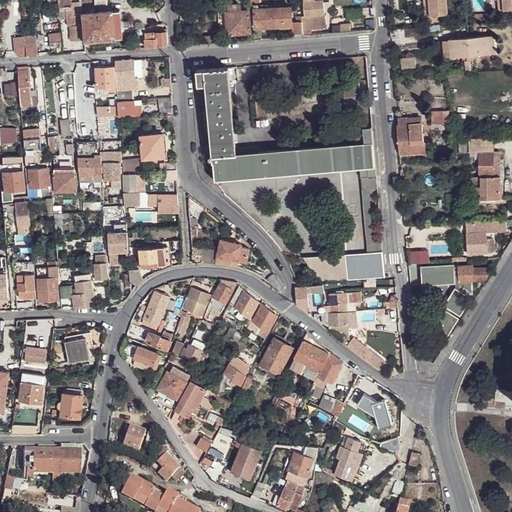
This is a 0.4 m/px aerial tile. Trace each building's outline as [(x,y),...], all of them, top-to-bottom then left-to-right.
[(72,0),(58,0),(59,4),(59,13),(67,12),(67,17),(68,24),(71,24),(72,39),(85,38),(83,13),(73,14),(73,5),(72,0)] [(305,15),(309,15),(310,29),(325,27),(324,14),(328,14),(326,0),(325,0),(315,1),(304,2),(305,15)] [(427,0),(430,15),(424,16),(424,24),(439,22),(439,15),(448,14),(446,0),(427,0)] [(511,0),(501,0),(502,10),(511,9),(511,0)] [(228,33),(251,32),(249,10),(239,10),(238,5),(239,3),(229,4),(229,5),(230,11),(227,11),(228,33)] [(82,4),(73,5),(73,14),(83,13),(82,4)] [(222,34),(228,33),(227,11),(230,11),(229,5),(220,6),(222,34)] [(293,25),(292,21),(291,6),(277,7),(278,25),(293,25)] [(255,8),(256,27),(261,27),(278,25),(277,7),(260,7),(255,8)] [(120,9),(83,13),(85,38),(85,40),(123,37),(122,26),(128,25),(127,20),(121,20),(120,9)] [(305,15),(302,16),(303,20),(303,32),(303,35),(310,34),(310,29),(309,15),(305,15)] [(293,25),(293,33),(302,32),(303,32),(303,20),(297,21),(292,21),(293,25)] [(146,46),(168,45),(167,30),(145,32),(146,46)] [(449,38),(468,37),(467,30),(449,32),(449,38)] [(50,34),(51,46),(61,46),(60,33),(50,34)] [(204,44),(216,42),(215,35),(203,36),(204,44)] [(487,35),(468,37),(469,55),(473,55),(488,53),(488,52),(487,36),(487,35)] [(28,56),(27,41),(26,36),(16,37),(17,52),(21,56),(28,56)] [(449,38),(449,39),(450,56),(450,57),(466,55),(469,55),(468,37),(449,38)] [(27,41),(28,56),(38,55),(37,41),(27,41)] [(415,57),(401,58),(402,68),(416,67),(415,57)] [(134,59),(116,60),(116,65),(117,79),(118,91),(118,98),(118,100),(129,100),(134,99),(133,90),(140,90),(139,77),(135,77),(134,59)] [(141,59),(134,59),(135,77),(142,77),(141,59)] [(98,64),(97,65),(98,86),(100,86),(108,86),(108,92),(116,92),(116,86),(114,65),(98,66),(98,64)] [(21,96),(21,106),(32,105),(31,89),(30,67),(19,67),(19,71),(20,82),(21,96)] [(229,67),(198,69),(199,84),(207,84),(213,162),(214,162),(215,179),(360,168),(367,167),(376,167),(373,142),(364,143),(357,144),(258,151),(237,153),(236,147),(229,67)] [(171,79),(162,79),(162,87),(171,86),(171,79)] [(359,80),(343,81),(345,97),(360,96),(359,80)] [(21,96),(20,82),(11,82),(10,83),(5,84),(5,97),(21,96)] [(108,86),(100,86),(100,94),(108,94),(108,92),(108,86)] [(327,94),(265,100),(268,119),(329,113),(327,94)] [(159,98),(159,101),(160,113),(162,113),(162,108),(173,107),(173,100),(172,97),(159,98)] [(119,115),(130,115),(129,100),(118,100),(119,105),(119,115)] [(113,106),(108,106),(109,122),(118,122),(117,106),(113,106)] [(449,123),(448,110),(431,110),(431,123),(449,123)] [(407,124),(406,118),(406,116),(397,117),(398,125),(407,124)] [(70,119),(60,120),(61,135),(71,134),(70,119)] [(412,123),(410,124),(411,134),(416,133),(423,133),(422,123),(421,122),(420,123),(412,123)] [(398,125),(397,124),(400,153),(407,153),(416,152),(416,142),(411,143),(411,134),(410,124),(407,124),(398,125)] [(372,126),(363,126),(364,136),(364,143),(373,142),(372,126)] [(18,128),(3,129),(4,142),(19,141),(18,128)] [(31,129),(23,130),(24,139),(25,147),(25,148),(41,147),(39,128),(31,129)] [(142,135),(143,157),(164,156),(163,133),(142,135)] [(416,133),(411,134),(411,143),(416,142),(416,152),(425,152),(423,133),(416,133)] [(468,139),(469,152),(479,152),(480,177),(481,177),(481,185),(473,185),(474,199),(501,198),(499,150),(494,150),(493,138),(468,139)] [(469,152),(468,139),(458,139),(458,152),(469,152)] [(257,145),(236,147),(237,153),(258,151),(257,145)] [(73,154),(54,155),(55,168),(74,168),(73,154)] [(85,174),(100,174),(99,154),(87,154),(87,157),(81,156),(78,157),(79,174),(85,174)] [(102,169),(101,154),(99,154),(100,174),(85,174),(86,181),(103,181),(103,179),(102,169)] [(122,154),(101,154),(102,169),(105,169),(111,169),(111,161),(121,161),(122,161),(122,160),(122,154)] [(4,163),(1,163),(3,191),(4,201),(14,200),(14,197),(13,190),(25,189),(22,155),(4,156),(4,163)] [(122,160),(122,161),(123,172),(144,171),(143,158),(122,160)] [(29,162),(30,169),(49,168),(49,161),(29,162)] [(121,161),(111,161),(111,169),(105,169),(105,179),(114,179),(121,179),(121,161)] [(176,162),(160,163),(160,171),(166,171),(177,170),(177,165),(176,162)] [(367,167),(360,168),(361,177),(371,176),(368,175),(368,173),(367,169),(367,167)] [(367,169),(368,173),(368,175),(371,176),(376,175),(376,167),(367,167),(367,169)] [(49,168),(30,169),(31,186),(44,185),(49,185),(50,185),(49,168)] [(74,168),(55,168),(56,190),(76,190),(74,168)] [(177,178),(177,170),(166,171),(166,178),(177,178)] [(138,174),(123,174),(124,192),(139,191),(138,174)] [(383,251),(382,240),(380,240),(373,240),(368,187),(377,187),(376,175),(371,176),(361,177),(366,253),(373,252),(381,251),(383,251)] [(481,177),(480,177),(468,177),(469,185),(473,185),(481,185),(481,177)] [(31,186),(28,186),(29,194),(29,195),(29,199),(38,198),(44,197),(44,192),(44,185),(31,186)] [(52,187),(48,187),(49,192),(44,192),(44,197),(48,197),(53,196),(52,187)] [(139,191),(124,192),(125,204),(125,206),(140,206),(139,192),(139,191)] [(157,205),(156,194),(147,194),(148,205),(157,205)] [(179,207),(178,194),(156,194),(157,205),(157,207),(179,207)] [(203,205),(189,194),(191,229),(193,228),(199,228),(206,207),(203,205)] [(30,201),(17,202),(19,227),(22,226),(31,226),(30,201)] [(492,220),(492,224),(502,224),(502,231),(506,231),(506,226),(506,220),(506,219),(502,219),(492,220)] [(468,253),(491,252),(493,251),(494,249),(494,239),(486,239),(486,232),(492,232),(492,224),(492,220),(466,222),(468,253)] [(127,231),(126,223),(115,224),(115,232),(127,231)] [(115,232),(109,232),(110,252),(110,261),(119,260),(118,252),(128,252),(128,246),(127,231),(115,232)] [(233,242),(221,239),(217,256),(238,260),(239,260),(239,259),(242,246),(242,244),(233,242)] [(135,246),(128,246),(128,252),(129,258),(137,258),(138,255),(136,255),(136,246),(135,246)] [(147,248),(140,248),(141,263),(158,262),(159,265),(167,263),(165,247),(165,246),(157,247),(147,248)] [(170,246),(165,247),(167,263),(168,267),(169,267),(173,265),(170,246)] [(202,262),(212,263),(214,248),(202,247),(192,246),(192,254),(201,255),(202,255),(202,262)] [(248,248),(242,246),(239,259),(246,261),(248,248)] [(319,281),(385,277),(383,251),(381,251),(373,252),(366,253),(304,257),(319,281)] [(96,255),(96,263),(107,262),(106,254),(96,255)] [(193,262),(202,262),(202,255),(201,255),(192,254),(193,262)] [(238,260),(217,256),(216,264),(222,264),(228,265),(237,266),(238,266),(238,260)] [(37,266),(38,278),(39,300),(58,299),(58,304),(62,304),(61,298),(60,286),(58,261),(47,261),(48,265),(37,266)] [(96,263),(95,263),(96,279),(108,279),(107,262),(96,263)] [(455,283),(455,282),(459,282),(458,266),(458,264),(421,267),(422,284),(455,283)] [(472,265),(458,266),(459,282),(472,281),(472,280),(472,268),(472,265)] [(489,268),(472,268),(472,280),(482,280),(482,279),(485,279),(489,268)] [(139,269),(130,269),(130,273),(130,278),(131,283),(136,286),(138,283),(143,279),(139,269)] [(7,273),(0,273),(0,295),(9,295),(7,273)] [(275,273),(267,279),(270,283),(278,277),(275,273)] [(18,274),(19,290),(35,290),(35,274),(18,274)] [(285,287),(278,277),(270,283),(275,287),(280,291),(285,287)] [(91,279),(76,279),(78,294),(73,294),(73,297),(75,307),(95,306),(91,279)] [(232,291),(236,283),(222,280),(220,284),(232,291)] [(473,295),(472,281),(459,282),(459,286),(460,287),(458,290),(456,289),(445,306),(459,315),(471,298),(463,293),(465,289),(473,295)] [(232,291),(220,284),(213,297),(224,305),(232,291)] [(324,292),(323,284),(307,286),(308,293),(324,292)] [(60,286),(61,298),(73,297),(73,294),(72,285),(60,286)] [(243,291),(238,286),(226,309),(229,311),(233,307),(234,308),(243,291)] [(299,286),(295,286),(297,304),(302,308),(309,307),(308,293),(307,286),(299,286)] [(210,294),(191,288),(184,309),(202,316),(210,294)] [(473,295),(465,289),(463,293),(471,298),(473,295)] [(156,290),(150,305),(143,324),(157,329),(164,311),(170,296),(156,290)] [(258,303),(243,291),(234,308),(249,320),(258,303)] [(360,291),(330,293),(330,306),(325,306),(326,313),(329,313),(347,312),(347,302),(356,302),(361,301),(360,291)] [(397,294),(393,295),(393,301),(386,302),(383,302),(384,306),(386,306),(386,309),(398,308),(397,294)] [(213,297),(210,303),(214,304),(222,309),(224,305),(213,297)] [(356,302),(347,302),(347,312),(348,311),(355,311),(356,311),(356,302)] [(222,309),(214,304),(209,314),(217,318),(222,309)] [(276,317),(261,306),(253,323),(261,328),(267,333),(276,317)] [(234,308),(233,307),(229,311),(228,313),(244,325),(249,320),(234,308)] [(458,318),(444,309),(430,330),(444,339),(458,318)] [(188,313),(181,310),(181,313),(187,316),(182,334),(185,335),(191,318),(190,318),(191,315),(187,314),(188,313)] [(349,324),(348,311),(347,312),(329,313),(330,323),(330,325),(349,324)] [(348,311),(349,324),(349,327),(357,326),(355,311),(348,311)] [(176,330),(175,333),(182,335),(182,334),(187,316),(181,313),(180,313),(178,317),(181,318),(176,330)] [(214,325),(202,319),(199,327),(211,331),(214,325)] [(251,321),(248,328),(251,330),(253,329),(258,333),(261,328),(253,323),(251,321)] [(161,338),(150,333),(151,332),(131,323),(129,330),(134,332),(134,335),(147,340),(147,342),(166,351),(173,336),(163,332),(161,338)] [(349,324),(330,325),(330,330),(338,334),(345,339),(345,341),(349,341),(349,327),(349,324)] [(267,333),(261,328),(258,333),(264,337),(267,333)] [(306,332),(300,329),(290,348),(291,349),(291,350),(295,352),(306,332)] [(64,336),(65,341),(85,337),(90,357),(95,356),(90,331),(64,336)] [(244,336),(244,335),(237,331),(232,339),(231,338),(230,342),(238,346),(239,344),(240,343),(241,340),(244,336)] [(329,351),(306,332),(295,352),(293,357),(302,361),(319,371),(329,351)] [(252,342),(244,336),(241,340),(240,343),(239,344),(238,346),(237,348),(242,353),(246,348),(248,346),(252,342)] [(85,337),(65,341),(70,361),(90,357),(85,337)] [(273,338),(258,364),(277,375),(291,350),(291,349),(290,348),(273,338)] [(364,352),(367,348),(353,338),(347,345),(360,356),(364,352)] [(172,355),(178,357),(184,344),(176,341),(171,354),(172,355)] [(24,363),(46,364),(46,346),(24,346),(24,363)] [(203,354),(189,346),(182,358),(197,365),(203,354)] [(157,355),(139,348),(135,360),(152,367),(157,355)] [(360,356),(375,367),(381,360),(367,348),(364,352),(360,356)] [(230,361),(234,354),(227,350),(223,357),(230,361)] [(203,354),(198,363),(203,366),(209,355),(204,351),(203,354)] [(342,363),(329,351),(319,371),(317,377),(325,381),(331,383),(342,363)] [(227,366),(243,378),(249,366),(234,354),(230,361),(227,366)] [(152,367),(156,374),(161,357),(157,355),(152,367)] [(152,367),(135,360),(133,366),(156,374),(152,367)] [(319,371),(302,361),(300,363),(296,361),(294,366),(300,368),(299,371),(316,379),(317,377),(319,371)] [(258,364),(255,371),(274,381),(277,375),(258,364)] [(171,366),(167,372),(186,382),(189,376),(171,366)] [(243,378),(227,366),(223,376),(235,385),(238,387),(243,378)] [(167,372),(158,390),(160,392),(173,399),(176,400),(186,382),(167,372)] [(41,404),(46,376),(24,373),(20,401),(41,404)] [(9,377),(0,375),(0,412),(5,413),(9,377)] [(223,376),(220,381),(221,383),(220,392),(225,392),(225,386),(231,390),(235,385),(223,376)] [(253,379),(248,376),(239,392),(243,394),(248,385),(250,386),(253,379)] [(321,389),(325,381),(317,377),(316,379),(313,385),(321,389)] [(201,389),(190,383),(174,412),(182,416),(184,417),(185,418),(201,389)] [(206,392),(201,389),(185,418),(190,420),(193,415),(195,412),(198,414),(199,413),(201,409),(197,407),(206,392)] [(285,389),(279,399),(289,405),(292,406),(299,394),(295,392),(293,392),(292,393),(285,389)] [(496,400),(506,400),(506,392),(506,390),(497,389),(496,400)] [(171,404),(173,399),(160,392),(158,396),(171,404)] [(62,416),(77,417),(78,406),(82,406),(83,395),(64,393),(64,401),(63,410),(62,416)] [(324,394),(318,407),(339,417),(342,410),(343,407),(345,404),(324,394)] [(289,405),(279,399),(269,417),(280,423),(289,405)] [(166,412),(170,414),(173,404),(171,404),(162,402),(161,410),(164,416),(166,412)] [(351,407),(345,404),(343,407),(342,410),(348,413),(351,407)] [(218,415),(211,412),(207,420),(214,424),(218,415)] [(224,419),(219,416),(213,428),(218,431),(219,428),(224,419)] [(131,427),(123,448),(138,453),(146,432),(131,427)] [(230,437),(221,433),(216,444),(213,442),(207,454),(219,459),(230,437)] [(160,436),(151,434),(148,449),(156,450),(160,436)] [(203,435),(201,438),(212,443),(213,442),(213,441),(203,435)] [(347,435),(343,445),(348,447),(352,436),(347,435)] [(364,441),(352,436),(348,447),(344,458),(339,472),(337,475),(339,475),(351,480),(353,471),(359,472),(366,452),(360,451),(364,441)] [(210,446),(212,443),(201,438),(197,447),(205,451),(207,452),(208,450),(210,446)] [(398,438),(382,443),(381,444),(380,448),(398,454),(401,447),(398,438)] [(261,449),(242,442),(231,472),(250,480),(261,449)] [(339,457),(344,458),(348,447),(343,445),(339,457)] [(205,451),(197,447),(193,453),(202,458),(205,451)] [(307,447),(305,456),(314,459),(317,459),(318,448),(307,447)] [(81,451),(25,450),(25,479),(33,479),(33,472),(53,472),(53,487),(62,487),(62,472),(80,472),(81,451)] [(168,453),(164,450),(160,457),(162,460),(158,464),(163,469),(158,474),(167,483),(171,479),(180,470),(166,456),(168,453)] [(420,454),(413,452),(410,462),(409,464),(418,466),(420,454)] [(305,456),(295,453),(289,471),(293,473),(309,477),(314,459),(305,456)] [(205,457),(203,461),(207,463),(207,464),(210,466),(213,462),(205,457)] [(339,472),(328,467),(326,472),(337,478),(339,475),(337,475),(339,472)] [(185,475),(180,470),(171,479),(176,483),(185,475)] [(353,471),(351,480),(356,482),(359,472),(353,471)] [(309,477),(293,473),(292,477),(307,482),(309,477)] [(8,476),(5,489),(12,490),(15,478),(8,476)] [(131,478),(122,495),(152,511),(196,511),(185,505),(187,500),(180,496),(179,498),(168,492),(164,499),(154,494),(155,491),(131,478)] [(345,485),(336,480),(331,488),(332,490),(333,492),(334,495),(339,498),(339,495),(340,496),(343,491),(342,490),(345,485)] [(402,495),(404,483),(395,481),(392,493),(402,495)] [(258,488),(253,497),(261,499),(266,484),(264,483),(260,482),(258,488)] [(284,488),(294,491),(295,491),(296,487),(286,483),(284,488)] [(282,497),(279,506),(288,508),(289,504),(294,491),(284,488),(282,497)] [(294,491),(289,504),(299,507),(305,494),(295,491),(294,491)] [(1,499),(0,503),(27,509),(28,504),(1,499)] [(408,511),(406,510),(407,503),(400,501),(397,511),(408,511)] [(408,511),(414,511),(417,504),(410,502),(407,503),(406,510),(408,511)]
